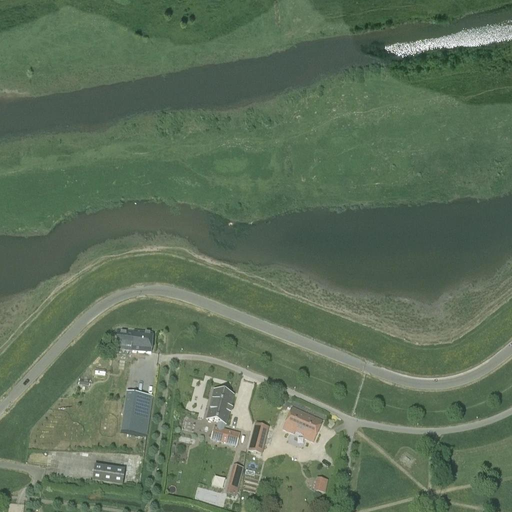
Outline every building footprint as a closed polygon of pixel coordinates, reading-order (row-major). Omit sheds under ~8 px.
[(118,330),(116,346),(133,348),(133,353),(151,354),(152,344),(152,335),(134,332),(118,330)] [(232,409),(231,409),(234,396),(213,391),(205,421),(218,424),(217,429),(214,428),(210,441),(236,448),(240,435),(223,431),(225,426),(226,427),(229,414),(231,414),(232,409)] [(126,395),(121,434),(146,438),(152,398),(126,395)] [(300,434),(308,415),(292,409),(284,431),(295,435),(296,433),(300,434)] [(303,439),(315,443),(323,421),(308,415),(300,434),(305,436),(303,439)] [(257,424),(250,453),(264,456),(271,427),(257,424)] [(236,497),(244,468),(234,465),(226,494),(236,497)] [(94,467),(92,482),(122,487),(124,471),(94,467)] [(318,480),(316,492),(324,494),(326,482),(318,480)]
